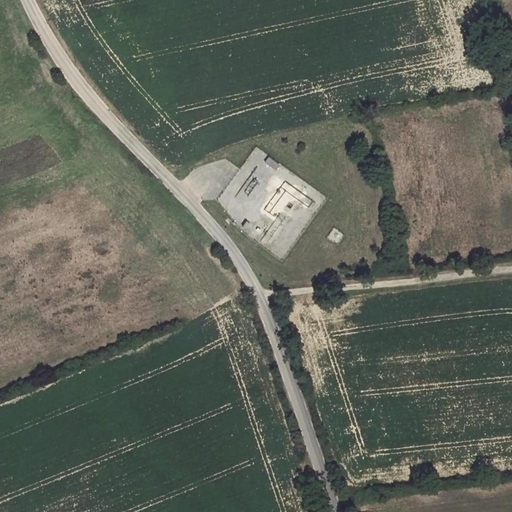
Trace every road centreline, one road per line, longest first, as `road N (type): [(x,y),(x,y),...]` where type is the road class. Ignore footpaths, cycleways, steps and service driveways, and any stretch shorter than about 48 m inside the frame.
road 1 (unclassified): [(260,292),(206,217),(80,87),(28,0)]
road 2 (unclassified): [(260,292),(511,267)]
road 3 (unclassified): [(335,511),(260,292)]
